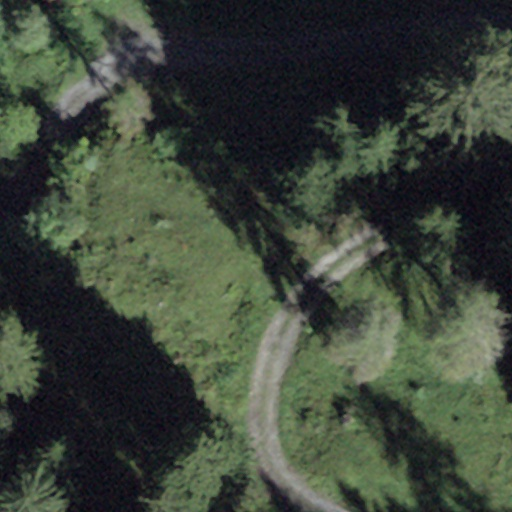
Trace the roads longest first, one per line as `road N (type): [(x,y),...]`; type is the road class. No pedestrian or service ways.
road 1 (track): [(511,27),(420,28),(165,57),(101,86),(0,225)]
road 2 (track): [(332,511),(299,500),(260,432),(268,368),(322,275),(431,202),(511,182)]
